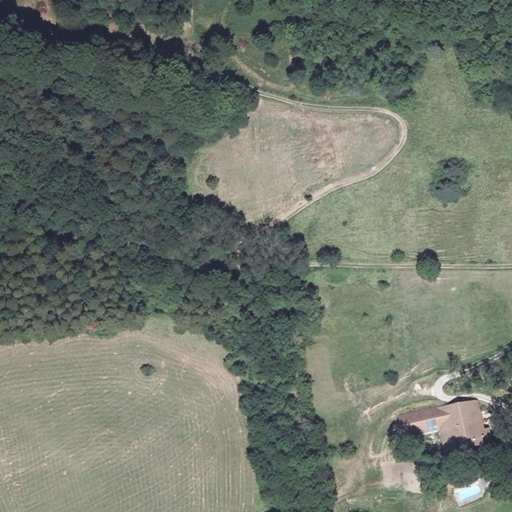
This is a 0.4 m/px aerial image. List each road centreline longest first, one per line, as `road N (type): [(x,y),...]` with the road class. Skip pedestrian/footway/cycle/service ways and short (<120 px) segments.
road 1 (track): [(193,0),(198,38),(231,79),(305,103),(381,109),(403,127),(378,167),(306,201),(237,251),(236,262),(511,263)]
road 2 (track): [(511,348),(435,384),(441,397),(479,396),(511,410)]
